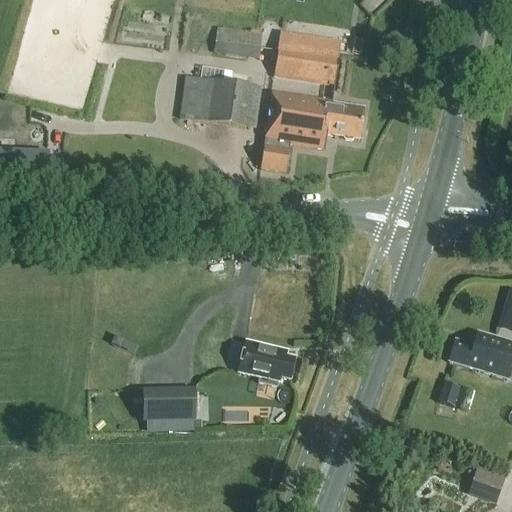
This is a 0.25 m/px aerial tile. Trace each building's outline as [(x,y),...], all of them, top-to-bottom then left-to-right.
[(217,31),(214,56),(258,62),(261,37),(249,36),(217,31)] [(338,59),(277,50),(273,81),(333,90),(338,59)] [(255,134),(260,92),(184,80),(178,122),(255,134)] [(331,107),(331,104),(271,95),(264,145),(323,153),(325,138),(334,140),(358,143),(363,111),(331,107)] [(285,177),(289,151),(263,148),(259,173),(285,177)] [(0,154),(0,173),(45,176),(46,156),(0,154)] [(511,294),(506,293),(495,331),(511,335),(511,294)] [(448,365),(507,383),(511,366),(511,346),(477,336),(472,350),(454,344),(448,365)] [(236,376),(258,381),(257,386),(276,391),(277,386),(279,386),(280,383),(289,385),(294,362),(285,360),(287,356),(243,345),(236,376)] [(437,404),(452,409),(458,390),(443,385),(437,404)] [(143,396),(144,428),(194,427),(193,394),(143,396)] [(492,504),(502,477),(476,467),(466,494),(492,504)]
